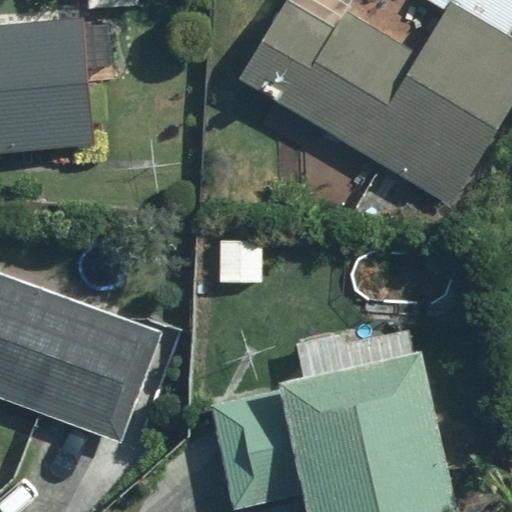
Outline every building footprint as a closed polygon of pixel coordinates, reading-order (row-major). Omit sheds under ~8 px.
[(363,0),(279,0),(237,71),(455,202),(511,106),(511,0),(429,0),(412,29),(363,0)] [(0,157),(95,149),(84,16),(0,22),(0,157)] [(263,281),(265,237),(215,235),(213,279),(263,281)] [(0,269),(0,397),(121,442),(162,329),(0,269)] [(310,511),(454,511),(412,314),(298,338),(308,385),(210,406),(232,511),(251,511),(308,500),(310,511)]
